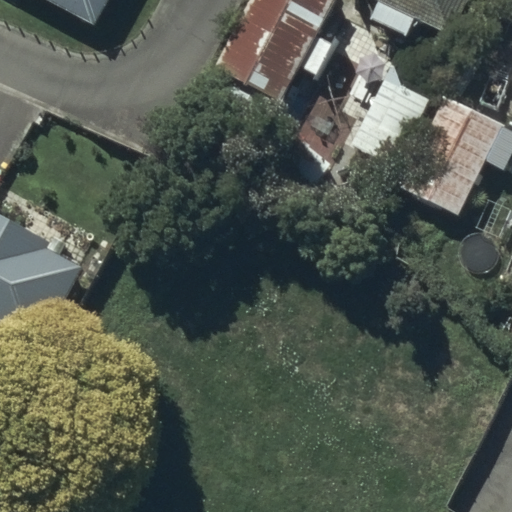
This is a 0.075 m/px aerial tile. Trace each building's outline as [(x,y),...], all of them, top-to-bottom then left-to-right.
[(124,0),(24,0),(102,41),(124,0)] [(328,0),(246,0),(216,60),(280,93),(328,0)] [(372,0),(368,9),(403,25),(410,10),(454,30),(467,0),(372,0)] [(331,39),(316,32),(302,59),(317,67),(331,39)] [(432,95),(383,72),(352,136),(401,159),(432,95)] [(501,120),(445,94),(403,182),(459,208),(501,120)] [(329,158),(301,133),(283,153),(311,178),(329,158)] [(0,337),(9,321),(43,339),(84,259),(49,240),(53,233),(0,205),(0,337)]
